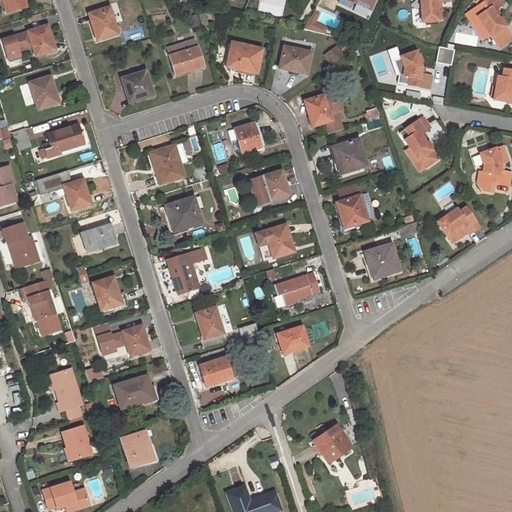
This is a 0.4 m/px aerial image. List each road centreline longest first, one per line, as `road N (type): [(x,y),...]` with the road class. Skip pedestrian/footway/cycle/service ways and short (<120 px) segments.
road 1 (residential): [(354,341),(284,123),(261,99),(232,94),(100,134)]
road 2 (residential): [(200,453),(100,134)]
road 3 (residential): [(354,341),(511,231)]
road 4 (residential): [(200,453),(354,341)]
road 5 (residential): [(100,134),(58,0)]
